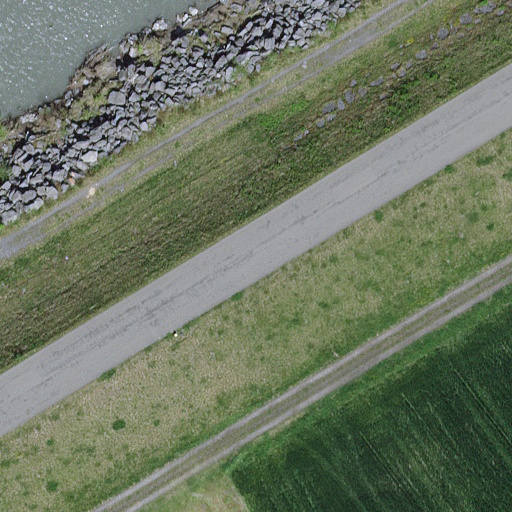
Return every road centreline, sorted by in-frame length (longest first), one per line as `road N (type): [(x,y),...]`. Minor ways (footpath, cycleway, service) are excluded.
road 1 (unclassified): [(0,408),(511,97)]
road 2 (track): [(0,254),(423,0)]
road 3 (track): [(116,511),(511,267)]
